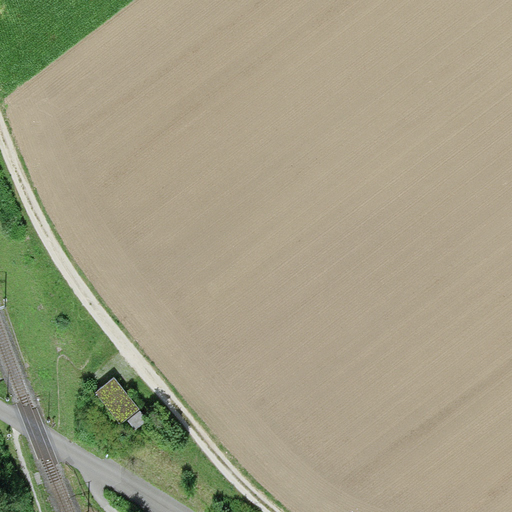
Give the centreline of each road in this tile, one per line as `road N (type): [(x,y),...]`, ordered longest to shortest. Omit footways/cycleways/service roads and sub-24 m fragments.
road 1 (track): [(0,127),(55,252),(272,511)]
road 2 (residential): [(0,411),(167,511)]
